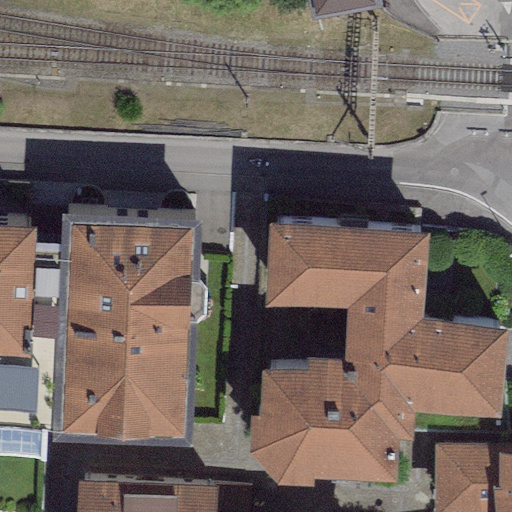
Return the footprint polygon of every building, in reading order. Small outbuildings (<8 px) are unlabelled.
[(199,189),(61,182),(59,214),(35,213),(36,196),(0,194),(0,315),(29,317),(32,259),(57,260),(50,397),(188,404),(199,189)] [(429,202),(268,190),(262,273),(346,279),(342,329),(307,329),(306,339),(260,335),(258,378),(250,378),(249,412),(278,444),(310,446),(310,437),(396,439),(397,398),(411,400),(413,372),(499,377),(507,295),(421,288),(429,202)] [(36,325),(0,323),(0,365),(35,367),(36,325)] [(44,390),(0,388),(0,416),(43,418),(44,390)] [(511,511),(511,425),(498,425),(498,457),(493,457),(495,497),(496,511),(511,511)] [(491,427),(434,426),(434,497),(495,497),(493,457),(491,427)] [(213,511),(213,508),(230,508),(231,462),(76,453),(72,511),(213,511)]
